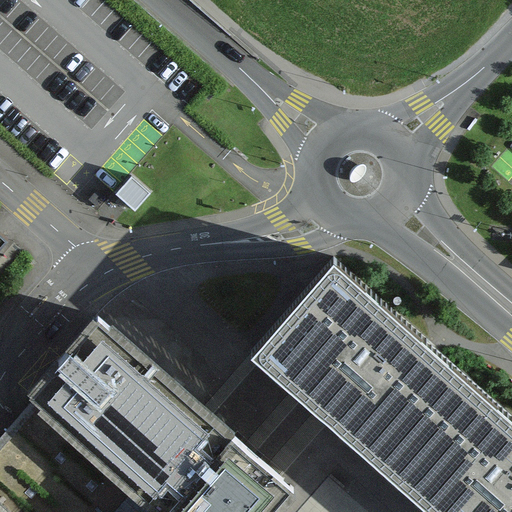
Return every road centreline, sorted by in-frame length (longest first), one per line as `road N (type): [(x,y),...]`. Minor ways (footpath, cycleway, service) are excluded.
road 1 (unclassified): [(336,211),(291,234),(183,247),(103,273)]
road 2 (residential): [(321,145),(161,0)]
road 3 (unclassified): [(366,217),(511,333)]
road 4 (residential): [(397,143),(511,37)]
road 5 (unclassified): [(511,291),(405,181)]
